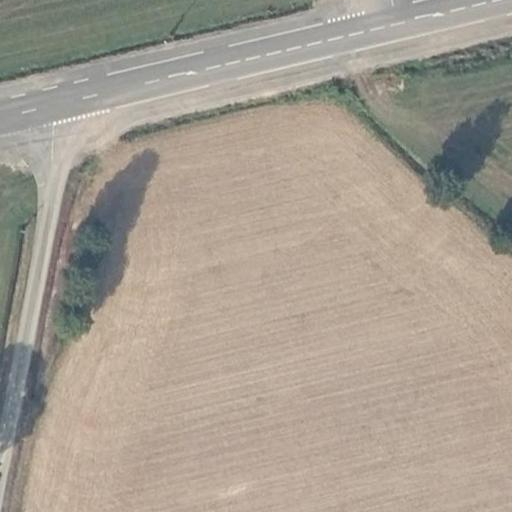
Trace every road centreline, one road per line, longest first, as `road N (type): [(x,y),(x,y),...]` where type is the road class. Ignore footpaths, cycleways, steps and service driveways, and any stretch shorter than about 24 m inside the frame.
road 1 (tertiary): [(0,472),(48,240),(60,142),(46,104)]
road 2 (secondary): [(46,104),(365,30)]
road 3 (secondary): [(365,30),(493,0)]
